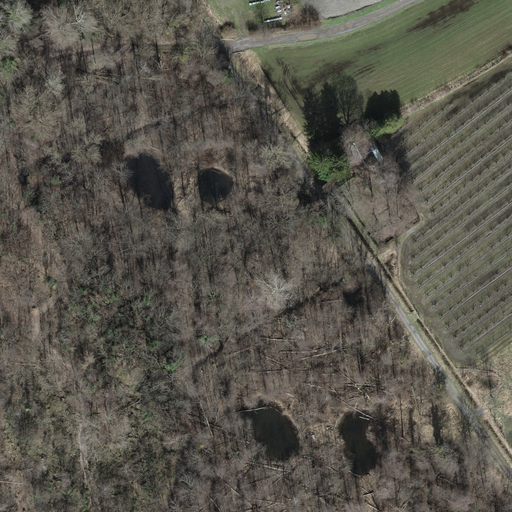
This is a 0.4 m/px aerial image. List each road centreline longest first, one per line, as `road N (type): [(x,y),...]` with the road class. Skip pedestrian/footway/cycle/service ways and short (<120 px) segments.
road 1 (track): [(220,50),(511,479)]
road 2 (track): [(408,0),(338,29),(220,50)]
